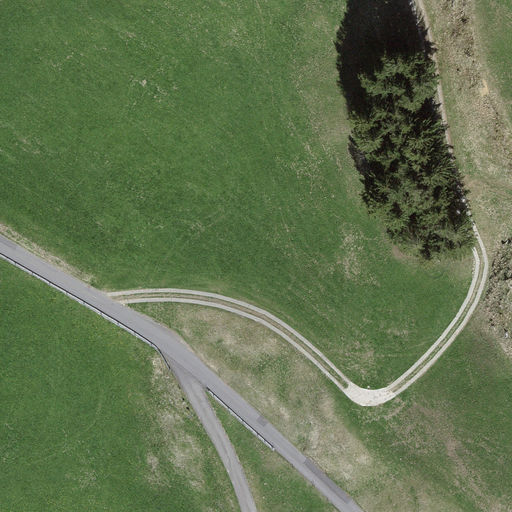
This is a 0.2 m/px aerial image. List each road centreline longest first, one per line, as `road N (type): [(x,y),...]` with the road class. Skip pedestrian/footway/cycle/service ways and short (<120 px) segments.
road 1 (track): [(105,304),(153,295),(232,303),(270,319),(358,396),(391,392),(418,369),(466,311),(481,258),(447,153),(414,0)]
road 2 (unclassified): [(348,511),(173,347),(0,247)]
road 3 (track): [(173,347),(236,511)]
